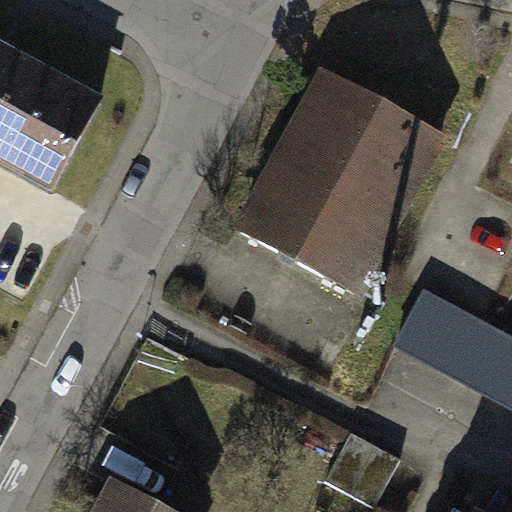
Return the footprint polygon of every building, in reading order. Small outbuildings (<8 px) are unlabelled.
[(110,117),(0,59),(0,165),(66,200),(110,117)] [(334,79),(255,234),(375,294),(453,139),(334,79)] [(511,343),(434,302),(404,356),(511,413),(511,343)] [(360,436),(336,475),(380,502),(404,462),(360,436)] [(156,511),(115,491),(103,511),(156,511)]
